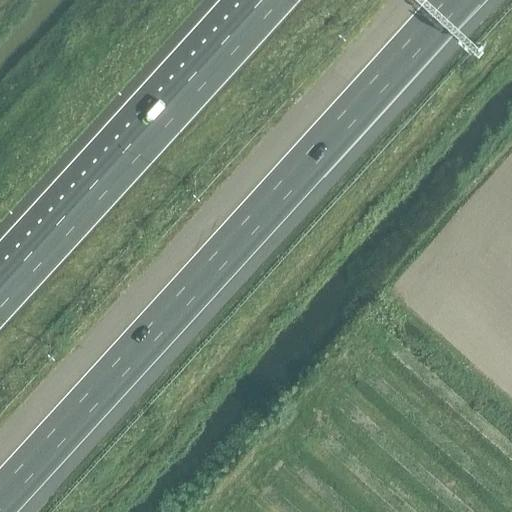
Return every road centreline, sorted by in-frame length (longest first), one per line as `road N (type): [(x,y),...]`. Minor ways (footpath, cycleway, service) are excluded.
road 1 (motorway): [(0,499),(455,0)]
road 2 (motorway): [(267,0),(0,293)]
